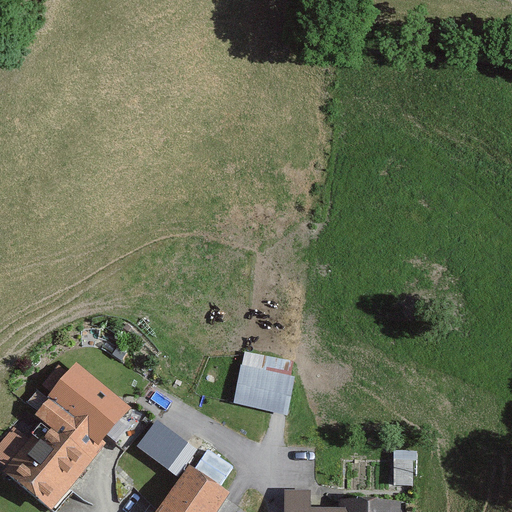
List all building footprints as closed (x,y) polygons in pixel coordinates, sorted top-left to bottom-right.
[(244,354),(234,403),(286,414),(296,365),(244,354)] [(83,378),(4,470),(53,511),(57,511),(135,423),(83,378)] [(157,423),(138,450),(168,471),(188,444),(157,423)] [(207,451),(194,470),(220,487),(232,467),(207,451)] [(397,453),(396,487),(411,487),(412,454),(397,453)] [(194,470),(190,468),(161,511),(217,511),(229,493),(220,487),(194,470)]
